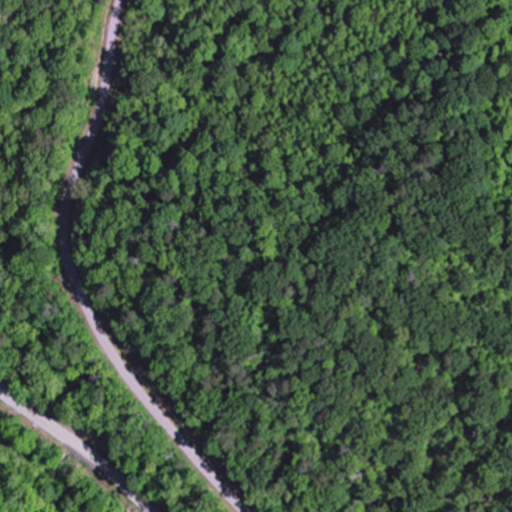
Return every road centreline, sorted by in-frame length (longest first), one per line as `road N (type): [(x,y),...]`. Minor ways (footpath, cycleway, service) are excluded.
road 1 (residential): [(80,287),(66,217),(98,127),(123,0)]
road 2 (residential): [(247,511),(148,398),(80,287)]
road 3 (tertiary): [(151,511),(0,389)]
